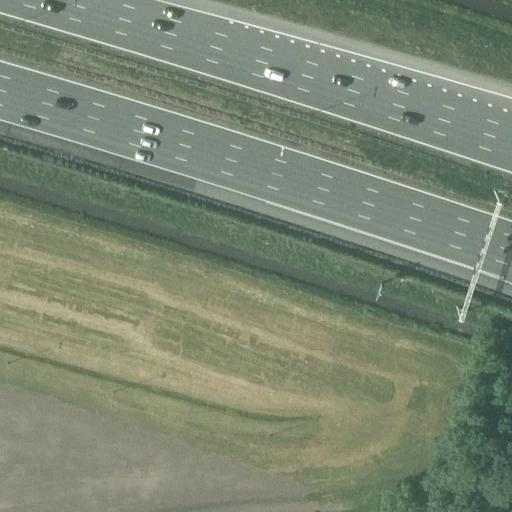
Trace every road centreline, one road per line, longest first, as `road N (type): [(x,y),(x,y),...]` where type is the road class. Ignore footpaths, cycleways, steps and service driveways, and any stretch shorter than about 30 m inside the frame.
road 1 (motorway): [(0,88),(511,249)]
road 2 (motorway): [(511,140),(55,0)]
